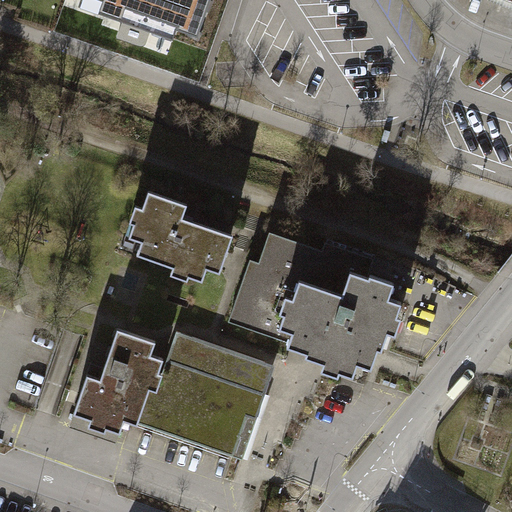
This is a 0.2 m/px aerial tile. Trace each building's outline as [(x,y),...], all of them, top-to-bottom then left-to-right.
[(82,0),(80,7),(173,39),(176,29),(199,37),(211,0),(82,0)] [(511,0),(486,0),(511,9),(511,0)] [(153,211),(144,208),(138,226),(145,229),(140,241),(153,245),(148,260),(184,273),(181,282),(196,288),(198,283),(210,288),(215,275),(226,279),(240,242),(190,225),(195,211),(158,198),(153,211)] [(331,257),(273,236),(262,269),(254,266),(232,326),(300,350),(298,357),(318,364),(317,367),(335,374),(333,380),(347,385),(349,379),(365,385),(368,376),(387,383),(412,313),(400,309),(406,291),(380,282),(378,288),(359,281),(352,301),(320,290),(331,257)] [(91,420),(88,428),(106,435),(109,428),(121,432),(125,420),(140,425),(154,389),(163,393),(169,378),(164,376),(169,364),(156,359),(160,348),(124,334),(105,382),(92,377),(78,415),(91,420)] [(282,374),(181,336),(174,353),(160,348),(156,359),(169,364),(164,376),(169,378),(163,393),(154,389),(140,425),(236,462),(252,420),(262,424),(282,374)]
